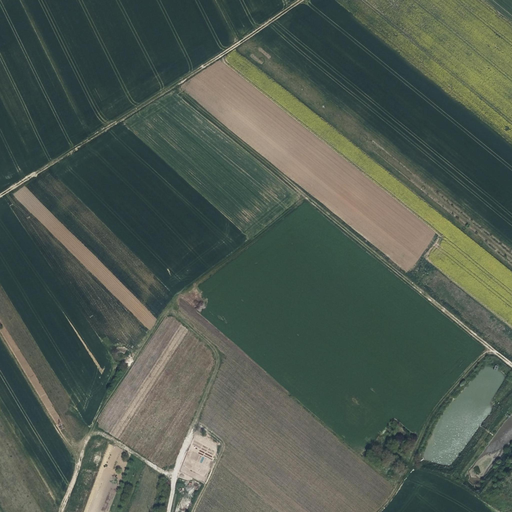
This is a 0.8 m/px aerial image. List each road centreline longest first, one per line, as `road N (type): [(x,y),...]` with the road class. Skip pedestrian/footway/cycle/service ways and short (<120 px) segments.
road 1 (track): [(511,364),(172,85)]
road 2 (track): [(175,478),(219,356),(180,314),(181,294),(309,197)]
road 3 (track): [(300,0),(0,194)]
road 4 (track): [(169,511),(175,478),(104,435),(87,440),(62,511)]
road 5 (track): [(492,348),(432,417),(376,511)]
